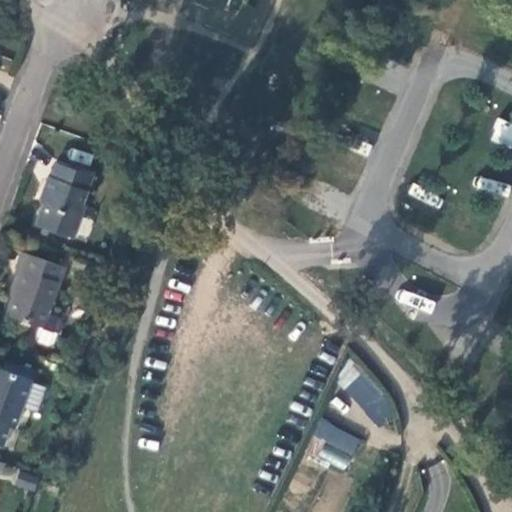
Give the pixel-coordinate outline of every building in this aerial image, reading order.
[(511,123),(496,118),(489,140),(511,147),(511,123)] [(73,187),(78,171),(52,162),(46,178),(73,187)] [(73,187),(46,178),(37,203),(42,205),(35,226),(73,239),(84,207),(81,206),(92,176),(78,171),(73,187)] [(61,268),(20,253),(15,269),(17,270),(11,287),(15,288),(5,316),(38,328),(41,329),(46,316),(57,283),(55,283),(61,268)] [(53,344),(61,321),(46,316),(41,329),(38,328),(33,341),(48,347),(53,344)] [(15,414),(20,415),(32,382),(0,369),(0,445),(3,447),(10,428),(15,414)] [(377,428),(399,410),(366,370),(344,387),(377,428)] [(312,435),(324,441),(317,458),(346,470),(360,437),(318,419),(312,435)] [(34,490),(38,477),(20,472),(16,485),(34,490)]
